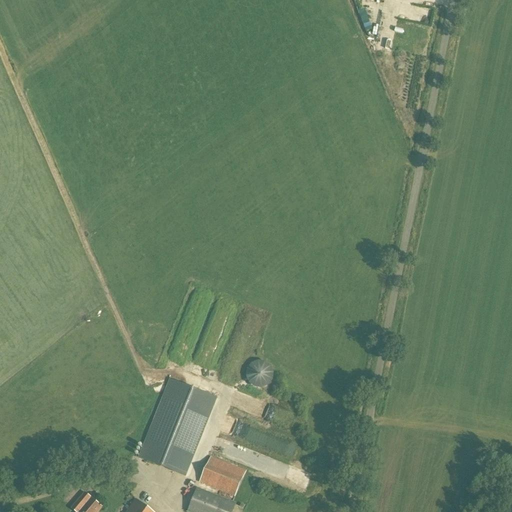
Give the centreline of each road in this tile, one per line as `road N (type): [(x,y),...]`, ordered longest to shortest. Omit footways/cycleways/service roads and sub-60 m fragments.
road 1 (unclassified): [(347,511),(452,0)]
road 2 (unknown): [(179,511),(165,491),(119,476),(16,499),(2,511)]
